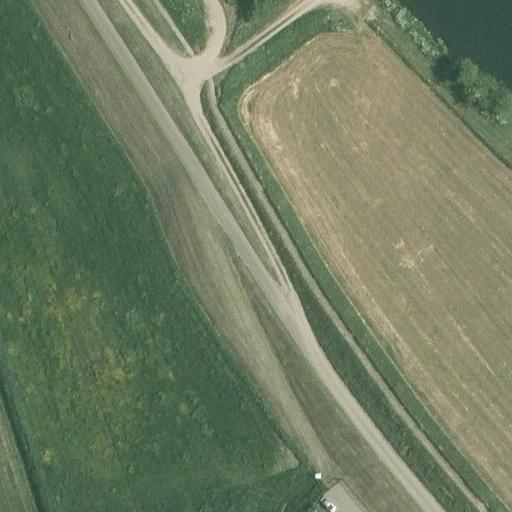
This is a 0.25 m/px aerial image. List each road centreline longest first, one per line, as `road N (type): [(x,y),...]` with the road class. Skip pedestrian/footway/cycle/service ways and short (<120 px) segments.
road 1 (unclassified): [(440,511),(310,349),(95,0)]
road 2 (track): [(310,349),(187,80)]
road 3 (track): [(327,0),(208,77),(187,80),(123,0)]
